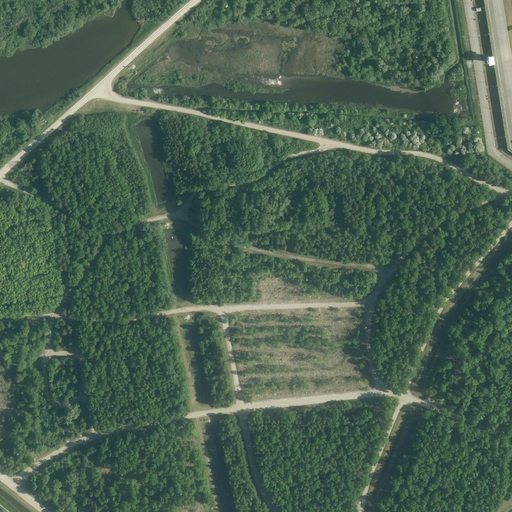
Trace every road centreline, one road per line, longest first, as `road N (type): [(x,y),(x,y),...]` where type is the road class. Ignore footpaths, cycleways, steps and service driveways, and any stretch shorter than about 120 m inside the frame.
road 1 (track): [(511,191),(421,154),(114,98),(99,87)]
road 2 (unknown): [(369,300),(393,267),(259,249),(171,217)]
road 3 (unknown): [(222,305),(119,320),(52,314)]
road 4 (unknown): [(395,394),(237,409)]
road 5 (unknown): [(369,300),(222,305)]
road 6 (unknown): [(95,435),(237,409)]
road 7 (track): [(99,87),(0,174)]
road 8 (track): [(99,87),(196,0)]
road 9 (unknown): [(405,396),(361,511)]
